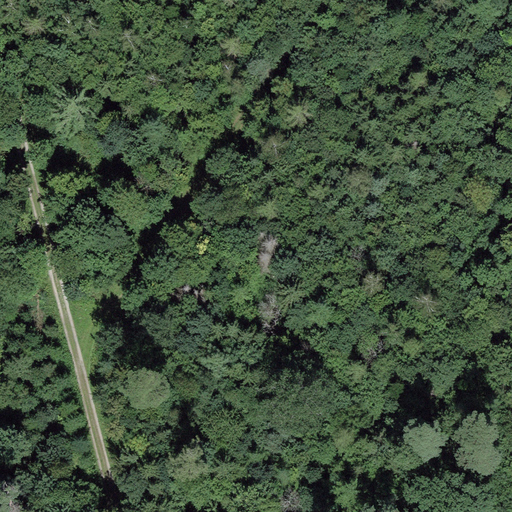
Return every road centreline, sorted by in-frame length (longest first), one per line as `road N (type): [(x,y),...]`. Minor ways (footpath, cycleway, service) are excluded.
road 1 (track): [(0,69),(125,511)]
road 2 (track): [(322,0),(81,352)]
